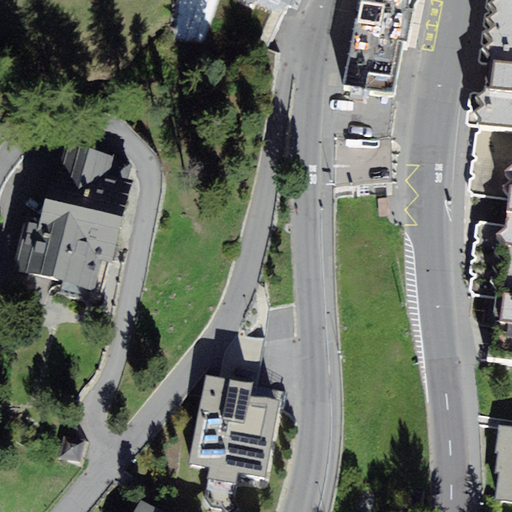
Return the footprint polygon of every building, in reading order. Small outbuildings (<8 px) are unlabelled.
[(179,0),(175,39),(206,43),(211,0),(179,0)] [(264,0),(289,14),(296,0),(264,0)] [(335,147),(332,185),(383,184),(398,84),(403,50),(407,50),(415,0),(359,0),(356,15),(348,44),(340,87),(335,147)] [(511,0),(491,0),(479,67),(487,66),(474,130),(511,137),(511,159),(504,158),(499,199),(510,200),(505,230),(488,226),(483,268),(496,271),(492,316),(488,364),(511,367),(511,0)] [(128,174),(69,158),(59,193),(53,191),(44,225),(32,222),(19,270),(62,282),(60,292),(86,299),(97,258),(105,261),(128,174)] [(213,474),(207,505),(227,509),(233,478),(264,484),(279,408),(247,402),(251,386),(209,378),(191,470),(213,474)] [(260,390),(260,402),(285,403),(286,392),(260,390)] [(511,431),(504,431),(494,501),(511,503),(511,431)] [(157,511),(140,502),(134,511),(157,511)]
